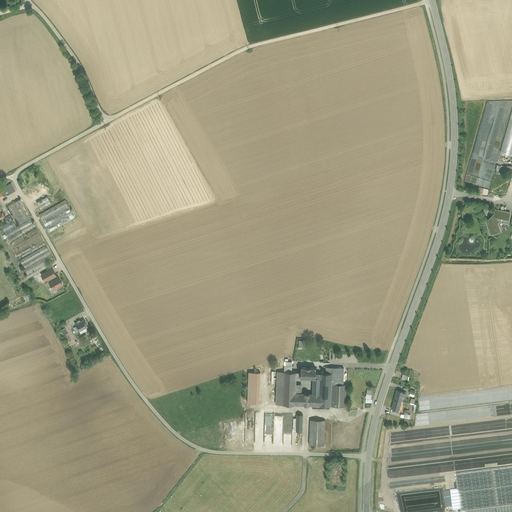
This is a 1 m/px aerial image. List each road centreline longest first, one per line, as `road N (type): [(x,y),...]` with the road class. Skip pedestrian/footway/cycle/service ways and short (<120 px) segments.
road 1 (tertiary): [(431,0),(453,101),(449,191),(377,410),(366,511)]
road 2 (track): [(11,173),(121,368),(173,432),(204,450),(368,455)]
road 3 (track): [(104,121),(249,46),(432,1)]
road 4 (track): [(104,121),(80,65),(30,0)]
